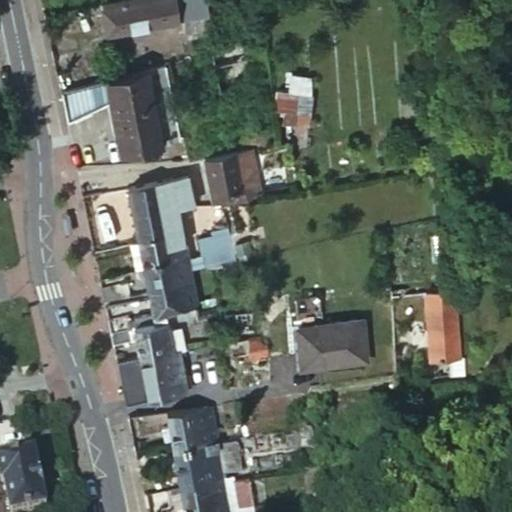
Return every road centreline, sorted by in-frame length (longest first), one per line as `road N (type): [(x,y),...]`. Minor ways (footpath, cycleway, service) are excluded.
road 1 (tertiary): [(77,370),(42,263),(40,171)]
road 2 (tertiary): [(40,171),(8,0)]
road 3 (tertiary): [(113,511),(77,370)]
